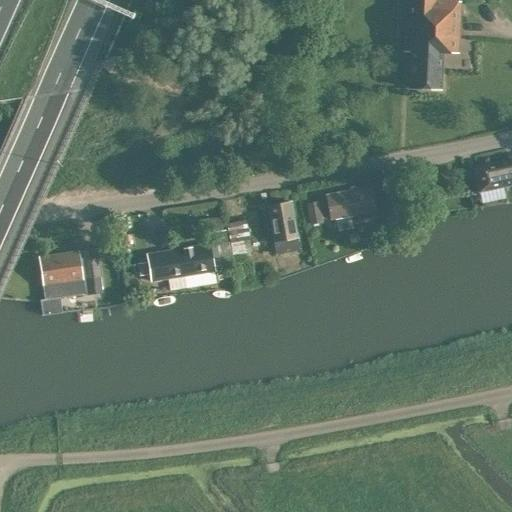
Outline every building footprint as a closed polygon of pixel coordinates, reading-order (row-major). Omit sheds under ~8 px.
[(404,0),(403,43),(408,43),(407,79),(439,80),(440,43),(457,44),(458,0),(404,0)] [(511,150),(480,157),(473,159),(478,182),(511,175),(511,150)] [(329,210),(374,202),(369,177),(325,186),(329,210)] [(266,198),(275,246),(299,241),(290,193),(266,198)] [(306,196),(309,216),(322,213),(318,194),(306,196)] [(219,208),(207,210),(209,223),(221,221),(219,208)] [(232,265),(233,265),(251,263),(247,231),(244,211),(226,214),(232,244),(230,244),(232,259),(232,265)] [(147,257),(136,259),(138,272),(149,270),(150,273),(232,259),(227,232),(145,245),(147,257)] [(80,242),(87,286),(101,284),(95,240),(80,242)] [(38,249),(44,291),(84,285),(77,243),(38,249)]
